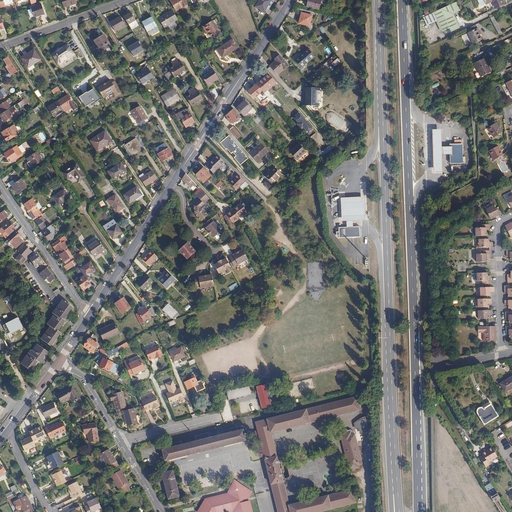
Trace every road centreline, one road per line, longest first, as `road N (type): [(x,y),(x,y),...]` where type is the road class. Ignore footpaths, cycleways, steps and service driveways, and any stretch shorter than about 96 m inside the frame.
road 1 (tertiary): [(289,0),(91,314)]
road 2 (primary): [(415,386),(409,200)]
road 3 (primary): [(383,123),(388,279)]
road 4 (unclassified): [(0,189),(91,314)]
road 5 (unclassified): [(0,48),(127,0)]
road 6 (primary): [(422,511),(415,386)]
road 7 (primary): [(417,511),(415,386)]
road 8 (primary): [(379,0),(383,123)]
